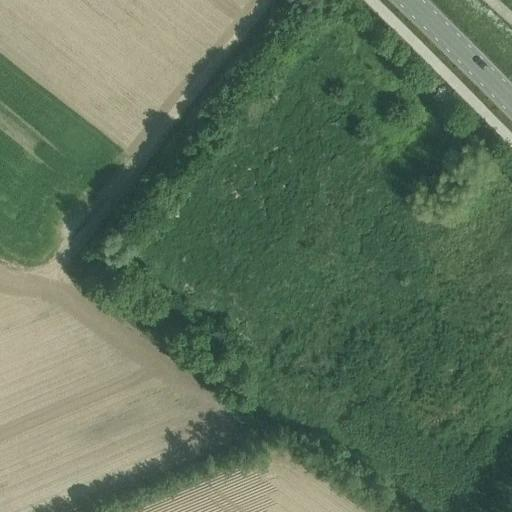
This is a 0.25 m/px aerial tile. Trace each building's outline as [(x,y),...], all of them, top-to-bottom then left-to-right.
[(333,198),(341,188),(323,175),(316,185),(333,198)] [(468,345),(511,301),(511,248),(450,311),(464,325),(456,333),(468,345)] [(413,314),(430,296),(416,282),(399,301),(413,314)] [(387,340),(362,387),(390,401),(414,355),(387,340)] [(456,346),(432,380),(457,397),(481,364),(456,346)] [(388,414),(355,412),(354,432),(387,434),(388,414)] [(478,431),(452,455),(468,472),(494,448),(478,431)]
